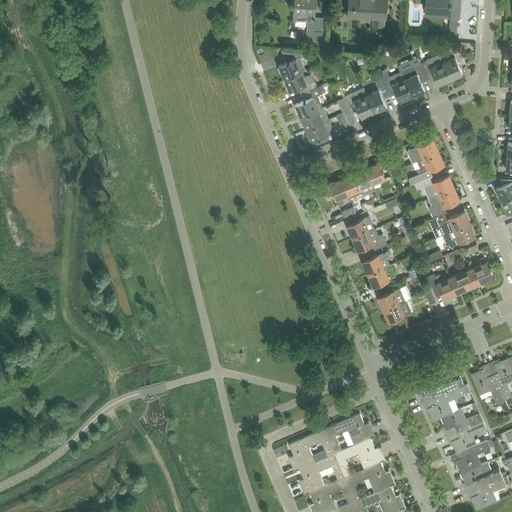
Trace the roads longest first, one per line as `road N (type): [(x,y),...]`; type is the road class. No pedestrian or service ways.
road 1 (residential): [(371,368),(288,171)]
road 2 (residential): [(381,390),(262,442),(293,511)]
road 3 (residential): [(511,275),(440,108)]
road 4 (unclassified): [(288,171),(241,69),(242,0)]
road 5 (unclassified): [(288,171),(440,108)]
road 6 (residential): [(371,368),(511,306)]
road 7 (residential): [(440,108),(477,92),(483,79),(489,0)]
road 8 (residential): [(433,511),(381,390)]
